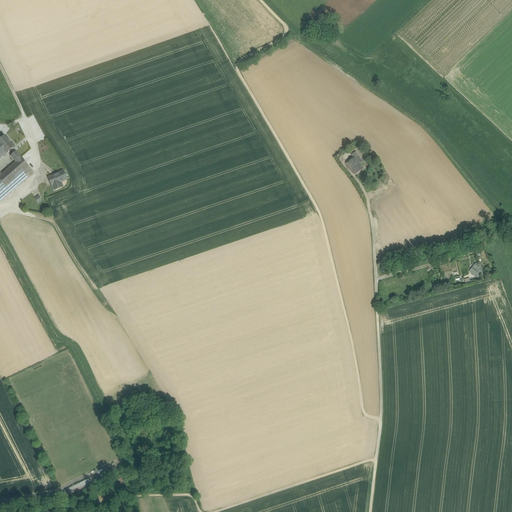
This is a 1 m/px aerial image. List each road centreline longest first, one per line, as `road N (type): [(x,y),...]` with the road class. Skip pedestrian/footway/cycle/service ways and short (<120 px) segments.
road 1 (track): [(382,413),(367,413),(320,206),(241,70),(282,38),(286,25),(261,0)]
road 2 (track): [(370,511),(382,413),(375,231),(361,184)]
road 3 (track): [(375,460),(215,511)]
